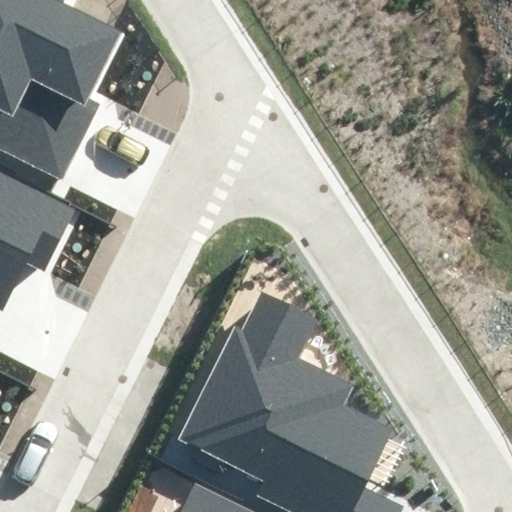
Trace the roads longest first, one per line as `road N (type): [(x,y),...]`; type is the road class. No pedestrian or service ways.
road 1 (residential): [(495,511),(235,101)]
road 2 (residential): [(36,511),(235,101)]
